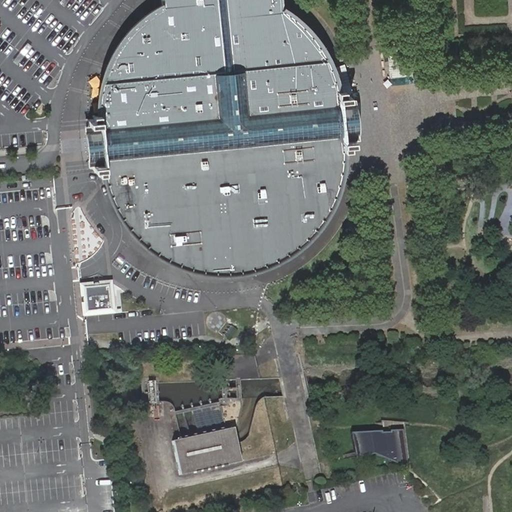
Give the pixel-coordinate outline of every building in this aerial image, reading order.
[(282,9),(280,0),(160,0),(161,5),(156,8),(142,19),(132,28),(125,35),(117,46),(111,57),(105,71),(102,79),(100,91),(98,108),(98,113),(100,137),(98,137),(97,139),(95,140),(95,143),(95,145),(96,147),(97,148),(99,149),(102,149),(104,173),(106,183),(112,200),(119,214),(125,222),(132,232),(141,241),(149,247),(157,253),(173,261),(195,269),(211,271),(229,271),(244,270),(260,266),(269,262),(289,251),(296,246),(307,235),(315,226),(322,216),(328,205),(335,189),(338,174),(340,151),(338,120),(335,90),(331,73),(324,58),(318,47),(312,38),(299,24),(282,9)] [(32,46),(27,42),(11,61),(17,66),(32,46)] [(111,281),(84,284),(87,317),(121,314),(118,281),(111,281)] [(408,455),(406,429),(355,431),(357,458),(408,455)] [(228,430),(173,443),(179,475),(239,463),(233,430),(228,430)]
